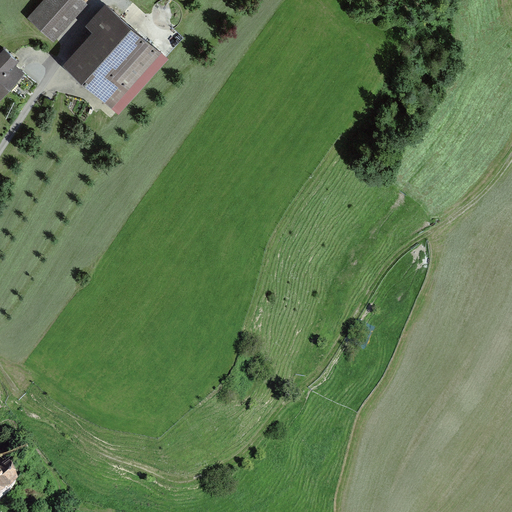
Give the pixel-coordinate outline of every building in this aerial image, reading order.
[(92,3),(89,0),(48,0),(33,17),(58,40),(92,3)] [(92,30),(113,7),(106,1),(85,24),(92,30)] [(92,30),(63,63),(119,113),(169,58),(113,7),(92,30)] [(10,46),(0,56),(0,91),(8,98),(30,73),(20,64),(25,59),(10,46)] [(0,502),(11,496),(10,492),(21,481),(7,462),(0,464),(0,502)]
